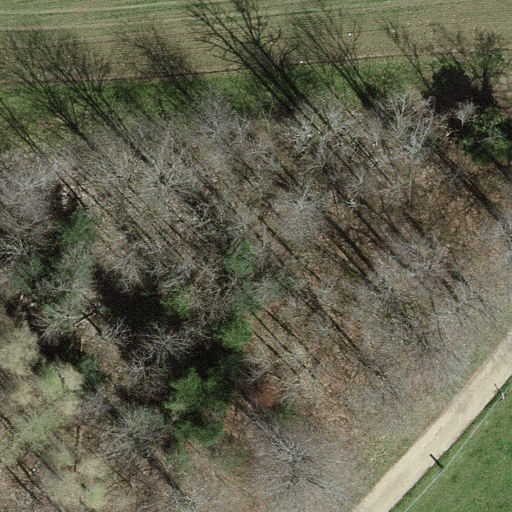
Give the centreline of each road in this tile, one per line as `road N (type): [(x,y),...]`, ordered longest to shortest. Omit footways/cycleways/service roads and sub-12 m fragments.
road 1 (track): [(0,91),(77,95),(485,72),(511,77)]
road 2 (track): [(371,511),(481,397),(511,352)]
